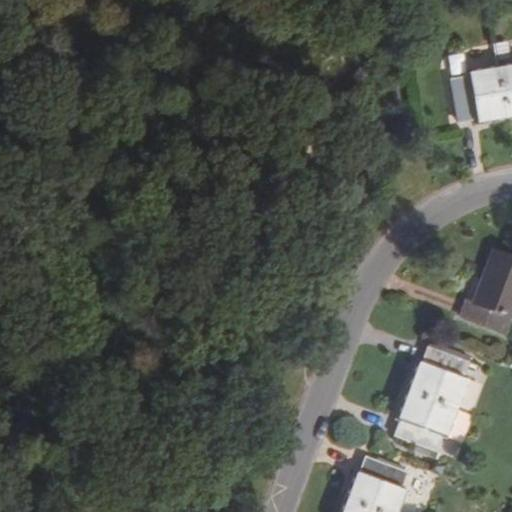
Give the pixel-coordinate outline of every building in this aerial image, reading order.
[(511,64),(496,67),(505,117),(511,116),(511,64)] [(474,119),(475,122),(505,117),(496,67),(466,72),(466,75),(449,78),(456,122),(474,119)] [(472,301),(465,298),(458,317),(503,334),(511,311),(511,255),(492,248),(472,301)] [(420,363),(417,362),(406,391),(455,409),(465,380),(462,379),(469,362),(426,346),(420,363)] [(442,435),(445,436),(455,409),(406,391),(396,418),(399,420),(393,436),(436,451),(442,435)] [(358,474),(354,472),(344,501),(373,511),(395,511),(403,490),(401,489),(407,472),(364,456),(358,474)] [(373,511),(344,501),(340,511),(373,511)]
